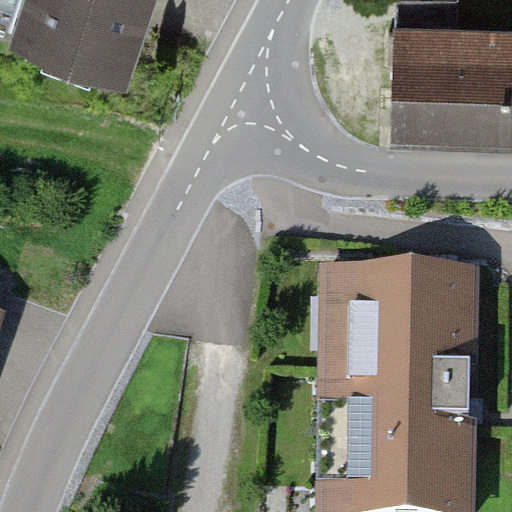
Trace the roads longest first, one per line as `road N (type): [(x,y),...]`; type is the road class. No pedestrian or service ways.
road 1 (unclassified): [(30,511),(92,370),(216,142),(256,104)]
road 2 (unclassified): [(511,181),(374,174),(331,163),(256,104)]
